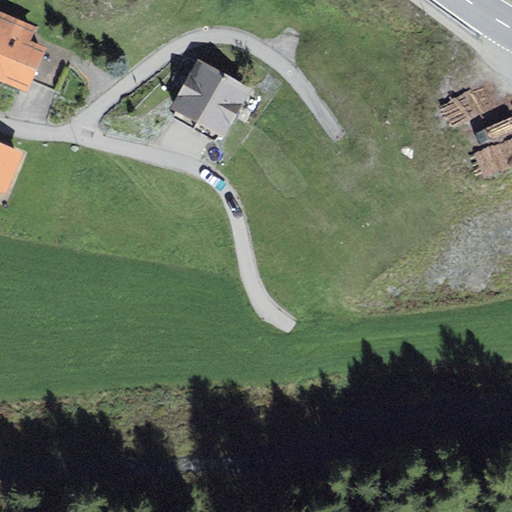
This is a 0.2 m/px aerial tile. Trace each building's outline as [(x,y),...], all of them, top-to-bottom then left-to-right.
[(50,51),(0,31),(0,77),(34,91),(50,51)] [(470,52),(427,77),(441,101),(484,76),(470,52)] [(245,89),(200,68),(180,113),(225,133),(245,89)] [(469,140),(511,122),(511,99),(461,121),(469,140)] [(0,150),(0,202),(6,205),(23,158),(0,150)]
